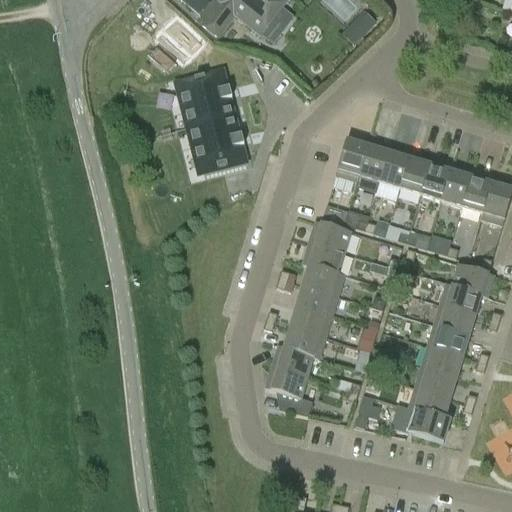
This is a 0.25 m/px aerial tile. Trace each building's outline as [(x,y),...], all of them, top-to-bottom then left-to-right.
[(177,0),(200,18),(206,23),(202,28),(218,41),(234,19),(260,39),(268,28),(273,32),(278,32),(287,20),(286,15),(281,11),(290,0),(223,0),(220,5),(214,1),(214,0),(177,0)] [(362,14),(352,24),(366,38),(376,28),(362,14)] [(198,64),(211,49),(179,23),(167,38),(198,64)] [(127,38),(107,81),(120,87),(140,44),(127,38)] [(150,46),(142,52),(157,70),(165,64),(150,46)] [(224,74),(180,85),(187,113),(200,110),(205,128),(235,120),(224,74)] [(196,149),(203,177),(247,166),(235,120),(205,128),(210,146),(196,149)] [(367,151),(367,150),(346,144),(335,180),(357,186),(359,180),(358,180),(367,151)] [(368,144),(367,150),(367,151),(358,180),(359,180),(379,186),(390,151),(368,144)] [(390,151),(379,186),(400,193),(410,157),(390,151)] [(410,157),(400,193),(420,199),(431,163),(410,157)] [(441,205),(452,170),(431,163),(420,199),(441,205)] [(452,170),(441,205),(462,211),(472,176),(452,170)] [(491,188),(492,188),(494,182),(472,176),(462,211),(482,217),(482,218),(491,188)] [(511,196),(511,193),(492,188),(491,188),(482,218),(482,217),(480,223),(502,230),(511,196)] [(331,226),(334,217),(325,214),(322,223),(331,226)] [(364,235),(366,227),(359,225),(357,233),(364,235)] [(308,247),(344,258),(351,237),(315,226),(308,247)] [(366,227),(364,235),(373,238),(376,230),(366,227)] [(405,248),(408,240),(401,238),(398,246),(405,248)] [(408,240),(405,248),(414,251),(417,243),(408,240)] [(344,258),(308,247),(302,269),(308,270),(338,279),(338,278),(344,258)] [(447,260),(449,252),(442,250),(439,258),(447,260)] [(449,252),(447,260),(455,263),(458,255),(449,252)] [(413,264),(416,256),(408,254),(405,262),(413,264)] [(490,273),(492,265),(483,262),(481,270),(490,273)] [(387,271),(395,274),(398,265),(389,263),(387,271)] [(481,299),(481,300),(487,302),(493,280),(458,269),(452,290),(451,291),(481,299)] [(302,290),(337,301),(344,280),(338,278),(338,279),(308,270),(302,290)] [(395,274),(387,271),(385,279),(393,282),(395,274)] [(279,283),(287,286),(290,278),(282,275),(279,283)] [(287,286),(279,283),(277,292),(284,294),(287,286)] [(439,309),(475,320),(481,300),(481,299),(451,291),(452,290),(446,288),(439,309)] [(296,311),(331,322),(337,301),(302,290),(296,311)] [(387,303),(375,299),(372,311),(383,315),(387,303)] [(433,330),(469,341),(475,320),(439,309),(433,330)] [(403,313),(393,310),(391,318),(401,320),(403,313)] [(289,332),(325,342),(331,322),(296,311),(289,332)] [(266,325),(275,327),(277,318),(269,316),(266,325)] [(493,317),(491,325),(499,327),(501,319),(493,317)] [(275,327),(266,325),(264,333),(272,335),(275,327)] [(496,335),(499,327),(491,325),(488,333),(496,335)] [(367,333),(377,336),(379,329),(369,326),(367,333)] [(427,351),(462,361),(469,341),(433,330),(427,351)] [(313,361),(313,362),(318,364),(325,342),(289,332),(283,352),(313,361)] [(357,352),(371,356),(376,337),(363,333),(357,352)] [(307,382),(313,362),(313,361),(283,352),(278,350),(271,371),(307,382)] [(462,361),(427,351),(421,371),(456,382),(462,361)] [(481,358),(478,366),(486,369),(489,360),(481,358)] [(354,375),(364,378),(367,369),(357,366),(354,375)] [(484,377),(486,369),(478,366),(476,374),(484,377)] [(300,403),(307,382),(271,371),(265,393),(300,403)] [(414,392),(450,403),(456,382),(421,371),(414,392)] [(350,395),(358,398),(360,390),(352,388),(350,395)] [(444,424),(444,423),(450,403),(414,392),(408,414),(414,415),(414,414),(444,424)] [(358,398),(350,395),(347,404),(355,407),(358,398)] [(468,399),(466,408),(474,410),(476,402),(468,399)] [(471,418),(474,410),(466,408),(463,416),(471,418)] [(365,423),(367,415),(359,412),(357,420),(365,423)] [(414,414),(414,415),(407,436),(443,447),(450,425),(444,423),(444,424),(414,414)] [(304,511),(306,502),(297,501),(295,509),(304,511)]
